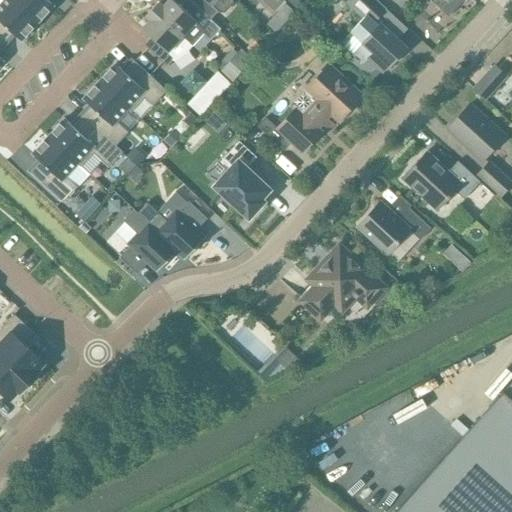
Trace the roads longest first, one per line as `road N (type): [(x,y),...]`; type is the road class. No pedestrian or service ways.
road 1 (unclassified): [(100,360),(152,306),(183,289),(252,272),(370,157),(507,0)]
road 2 (unclassified): [(0,467),(100,360)]
road 3 (residential): [(100,360),(0,267)]
